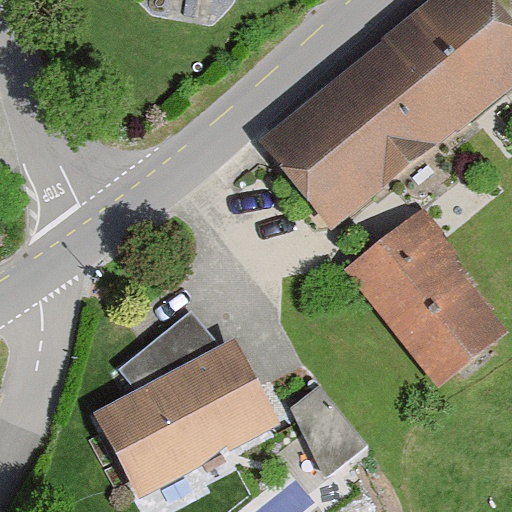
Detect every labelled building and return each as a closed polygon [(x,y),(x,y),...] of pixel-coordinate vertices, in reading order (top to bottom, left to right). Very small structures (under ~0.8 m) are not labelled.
[(231,0),(162,0),(230,10),(231,0)] [(334,225),(511,78),(511,39),(479,0),(441,0),(267,144),(334,225)] [(356,268),(440,380),(504,332),(421,220),(356,268)] [(273,422),(232,345),(218,352),(188,317),(122,370),(140,393),(100,414),(141,491),(273,422)] [(366,445),(318,388),(293,406),(326,475),(366,445)]
